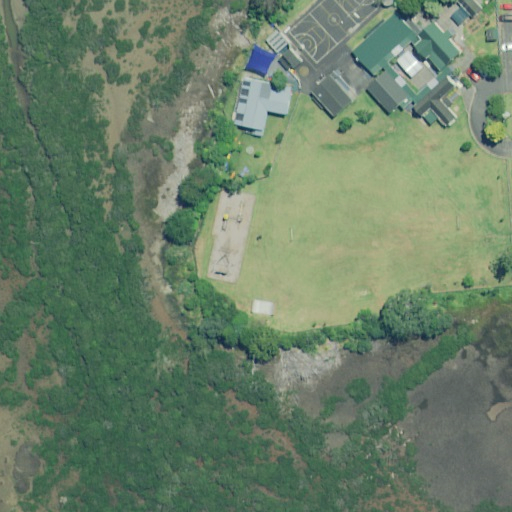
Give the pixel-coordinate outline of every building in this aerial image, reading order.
[(475,0),(458,0),(458,1),(472,17),(483,8),(475,0)] [(388,63),(413,40),(423,31),(408,15),(404,19),(398,13),(354,52),(378,79),(392,67),(388,63)] [(423,31),(413,40),(441,71),(462,52),(434,21),(423,31)] [(276,53),(289,41),(277,28),(264,40),(276,53)] [(292,70),(302,60),(290,47),(280,57),(292,70)] [(408,105),(418,96),(392,67),(378,79),(369,88),(391,113),(401,104),(404,108),(408,105)] [(418,96),(408,105),(418,116),(429,106),(448,126),(457,117),(448,107),(453,102),(447,96),(457,87),(449,78),(455,73),(450,67),(444,73),(418,96)] [(336,116),(353,101),(330,76),(313,91),(336,116)] [(287,115),(292,88),(242,78),(233,124),(253,128),(252,134),(263,136),(267,111),(287,115)]
